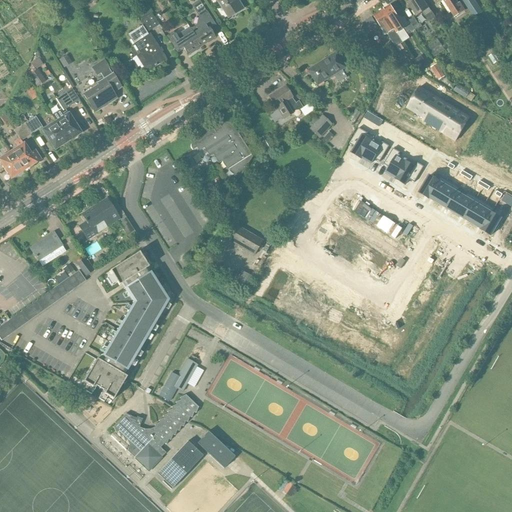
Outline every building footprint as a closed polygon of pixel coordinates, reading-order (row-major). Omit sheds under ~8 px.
[(141,20),(142,20),(149,31),(159,25),(156,19),(155,19),(147,6),(144,0),(137,0),(135,2),(141,10),(135,14),(141,20)] [(220,0),(217,2),(222,10),(228,19),(243,9),(237,0),(220,0)] [(428,9),(425,4),(422,0),(412,0),(408,3),(417,17),(424,13),(429,22),(435,18),(429,8),(428,9)] [(434,0),(435,1),(437,0),(439,0),(441,2),(444,0),(455,17),(464,11),(467,16),(470,13),(463,2),(458,5),(454,0),(434,0)] [(461,0),(462,0),(463,2),(470,13),(473,17),(482,12),(474,0),(461,0)] [(390,6),(382,11),(402,43),(410,38),(404,29),(403,29),(400,24),(397,19),(398,18),(396,14),(390,6)] [(203,21),(191,29),(202,46),(215,38),(211,31),(217,27),(207,12),(204,7),(197,11),(200,16),(203,20),(202,20),(203,21)] [(402,43),(382,11),(373,16),(381,29),(385,26),(389,33),(387,34),(394,44),(396,48),(402,43)] [(416,31),(422,26),(421,24),(419,25),(415,19),(410,22),(416,31)] [(174,33),(167,37),(170,42),(172,44),(177,52),(183,48),(187,55),(202,46),(191,29),(190,29),(189,28),(176,37),(174,33)] [(489,29),(484,32),(488,38),(493,35),(489,29)] [(128,63),(139,80),(139,79),(162,65),(163,65),(155,53),(164,48),(164,49),(164,48),(156,36),(156,37),(139,48),(139,47),(138,48),(142,54),(129,63),(128,62),(128,63)] [(503,37),(498,41),(502,47),(508,43),(503,37)] [(426,48),(433,59),(445,51),(438,40),(426,48)] [(387,43),(384,48),(389,51),(392,46),(387,43)] [(488,43),(478,50),(479,53),(488,47),(488,48),(490,47),(488,43)] [(37,88),(42,85),(46,82),(38,69),(43,65),(42,63),(39,59),(40,58),(35,51),(34,55),(37,59),(31,63),(34,69),(32,70),(33,72),(29,75),(37,88)] [(346,68),(342,62),(337,53),(312,69),(315,75),(312,77),(318,85),(330,78),(332,79),(335,77),(339,83),(347,77),(342,70),(346,68)] [(489,57),(494,65),(499,61),(494,53),(489,57)] [(421,56),(415,60),(421,70),(428,66),(421,56)] [(94,89),(83,95),(88,103),(94,111),(107,103),(108,105),(117,99),(113,93),(121,88),(116,80),(112,74),(109,69),(110,69),(104,60),(91,68),(97,77),(100,74),(104,79),(93,86),(94,89)] [(445,77),(437,64),(431,68),(439,81),(445,77)] [(454,91),(472,102),(475,96),(470,93),(471,90),(465,87),(464,88),(458,85),(454,91)] [(269,97),(275,107),(276,107),(283,118),(290,114),(292,114),(292,115),(303,108),(299,102),(295,104),(292,99),(293,98),(285,86),(278,91),(279,91),(270,97),(269,96),(269,97)] [(27,91),(32,100),(38,97),(32,87),(27,91)] [(468,117),(428,93),(420,87),(407,108),(424,119),(422,121),(454,140),(468,117)] [(66,93),(73,104),(80,100),(73,89),(72,88),(66,93)] [(63,111),(73,104),(66,93),(56,99),(63,111)] [(356,109),(349,120),(355,123),(361,112),(356,109)] [(64,133),(75,125),(67,112),(64,115),(61,110),(54,114),(58,121),(57,122),(64,133)] [(383,121),(368,112),(364,119),(379,128),(383,121)] [(309,129),(320,139),(333,125),(322,115),(318,120),(315,117),(310,122),(313,125),(309,129)] [(26,124),(25,125),(31,135),(42,128),(36,118),(28,123),(24,116),(21,118),(26,124)] [(43,131),(50,141),(55,150),(69,141),(64,133),(57,122),(43,131)] [(21,142),(26,138),(20,128),(15,123),(11,127),(15,131),(19,138),(15,141),(19,147),(11,152),(18,162),(34,152),(34,151),(30,153),(24,144),(23,145),(21,142)] [(191,146),(191,149),(192,151),(199,146),(201,150),(205,148),(210,157),(214,154),(219,163),(223,161),(228,170),(229,170),(234,175),(234,178),(236,183),(248,166),(247,165),(252,157),(251,155),(234,128),(234,129),(232,125),(230,124),(228,123),(226,123),(224,124),(220,126),(220,125),(193,142),(191,144),(191,146)] [(25,125),(20,128),(26,138),(31,135),(25,125)] [(64,133),(69,141),(80,133),(75,125),(64,133)] [(354,147),(351,153),(361,159),(371,142),(363,137),(365,132),(359,128),(349,144),(354,147)] [(326,144),(334,136),(329,132),(322,140),(326,144)] [(402,133),(398,139),(413,148),(417,141),(402,133)] [(267,134),(258,139),(267,153),(275,149),(271,141),(267,134)] [(371,142),(361,159),(371,165),(374,159),(380,162),(389,147),(382,143),(380,147),(371,142)] [(389,168),(386,173),(396,179),(406,162),(397,157),(400,153),(393,149),(384,165),(389,168)] [(34,152),(18,162),(23,171),(41,160),(35,150),(34,151),(34,152)] [(0,158),(0,161),(5,170),(18,162),(11,152),(0,158)] [(494,153),(487,164),(495,168),(489,178),(498,184),(500,182),(511,189),(511,187),(511,172),(511,171),(507,168),(510,162),(494,153)] [(18,162),(5,170),(11,179),(23,171),(18,162)] [(173,165),(176,170),(181,167),(178,162),(173,165)] [(406,162),(396,179),(406,185),(409,180),(415,183),(424,167),(417,163),(414,167),(406,162)] [(429,176),(419,193),(429,199),(439,182),(429,176)] [(439,182),(429,199),(437,204),(447,187),(439,182)] [(447,187),(437,204),(446,209),(456,192),(447,187)] [(456,192),(446,209),(455,214),(465,197),(456,192)] [(465,197),(455,214),(464,220),(474,203),(465,197)] [(87,240),(110,225),(120,219),(107,199),(106,200),(107,202),(94,210),(93,208),(82,215),(85,220),(84,221),(86,223),(79,227),(87,240)] [(474,203),(464,220),(472,225),(483,208),(474,203)] [(483,208),(472,225),(481,230),(491,213),(483,208)] [(329,212),(316,233),(388,275),(400,254),(329,212)] [(491,213),(481,230),(491,236),(501,219),(491,213)] [(118,223),(127,236),(132,244),(140,240),(126,218),(118,223)] [(262,241),(235,225),(227,240),(254,255),(262,241)] [(36,258),(38,261),(62,246),(54,233),(43,240),(45,243),(41,245),(41,244),(31,250),(35,256),(34,257),(35,258),(36,258)] [(159,312),(166,301),(146,269),(148,268),(139,253),(110,272),(119,286),(124,283),(137,303),(104,358),(105,358),(102,363),(97,359),(83,382),(92,388),(94,385),(99,388),(99,389),(100,390),(100,389),(105,392),(104,395),(113,400),(127,377),(124,376),(130,365),(129,364),(132,357),(133,358),(134,357),(133,356),(137,350),(138,351),(146,339),(144,338),(148,331),(149,332),(149,331),(148,331),(152,324),(154,325),(161,313),(159,312)] [(101,255),(97,257),(98,262),(102,264),(106,261),(105,257),(101,255)] [(91,258),(87,261),(94,270),(98,268),(91,258)] [(84,259),(76,264),(86,277),(93,272),(84,259)] [(270,268),(255,293),(405,382),(420,356),(426,345),(443,317),(460,289),(434,274),(430,272),(427,278),(430,280),(408,317),(404,315),(396,329),(400,331),(394,341),(384,335),(386,331),(373,323),(378,314),(369,308),(363,317),(350,310),(348,313),(277,271),(279,268),(273,264),(271,268),(270,268)] [(70,265),(63,270),(67,276),(74,271),(70,265)] [(85,281),(83,279),(78,271),(49,292),(10,319),(0,326),(0,339),(1,341),(85,281)] [(242,271),(235,284),(246,291),(253,278),(242,271)] [(172,373),(159,396),(169,401),(177,388),(182,392),(197,366),(187,360),(177,376),(172,373)] [(6,361),(1,366),(5,370),(10,364),(6,361)] [(185,395),(185,396),(180,398),(180,400),(175,403),(176,405),(171,407),(172,409),(167,412),(168,414),(163,416),(164,418),(159,421),(160,423),(154,425),(155,427),(150,430),(151,432),(147,436),(144,432),(144,430),(139,428),(140,425),(135,423),(135,421),(130,419),(131,417),(125,415),(113,427),(116,433),(118,432),(120,438),(122,437),(125,442),(127,441),(129,446),(131,445),(135,449),(130,454),(148,472),(166,453),(160,448),(164,444),(166,445),(168,440),(171,440),(173,435),(175,436),(177,431),(179,432),(181,426),(183,427),(185,422),(187,423),(189,417),(192,418),(194,413),(196,414),(198,408),(185,395)] [(200,441),(197,444),(224,469),(235,457),(208,432),(200,441)] [(157,474),(164,480),(163,482),(171,490),(203,456),(188,442),(157,474)] [(178,500),(190,511),(209,511),(229,492),(206,470),(178,500)] [(286,495),(291,498),(297,488),(288,483),(282,492),(286,495)]
